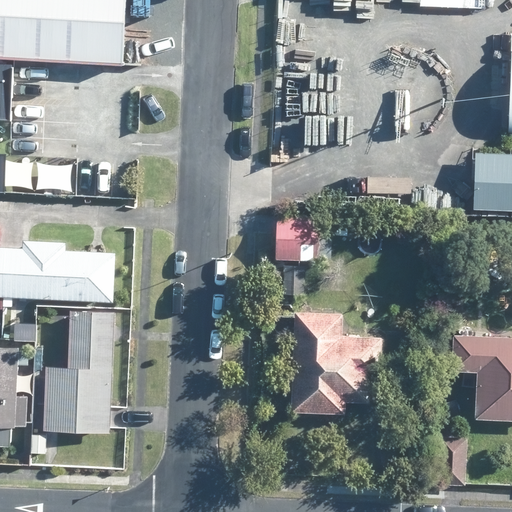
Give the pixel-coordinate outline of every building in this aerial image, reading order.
[(0,0),(0,55),(34,58),(53,59),(122,62),(125,18),(140,19),(141,0),(0,0)] [(98,145),(100,114),(79,112),(78,144),(78,152),(75,152),(74,189),(97,190),(98,152),(98,145)] [(73,155),(46,154),(33,154),(33,157),(33,175),(72,175),(73,155)] [(511,154),(477,154),(476,210),(511,211),(511,154)] [(277,217),(276,234),(275,255),(316,257),(318,216),(277,214),(277,217)] [(0,293),(16,294),(112,300),(114,251),(105,251),(93,250),(63,249),(63,241),(31,240),(23,239),(23,246),(0,244),(0,293)] [(303,293),(305,271),(266,268),(265,288),(275,289),(283,289),(283,292),(303,293)] [(12,296),(5,296),(0,296),(0,307),(2,307),(2,303),(4,303),(11,304),(12,296)] [(113,342),(113,321),(113,310),(71,308),(70,365),(46,364),(44,428),(58,428),(110,430),(110,427),(111,405),(113,342)] [(343,311),(307,310),(294,309),(291,409),(345,411),(346,407),(346,399),(369,400),(370,375),(380,375),(382,334),(342,333),(343,314),(343,311)] [(35,338),(35,324),(14,324),(14,338),(35,338)] [(511,417),(511,334),(453,332),(452,369),(477,369),(475,416),(511,417)] [(25,424),(25,419),(26,394),(15,394),(17,361),(27,362),(28,349),(17,349),(18,345),(0,344),(0,443),(5,444),(9,444),(10,423),(25,424)] [(31,452),(45,452),(45,432),(39,432),(39,423),(32,422),(31,452)] [(440,435),(439,482),(464,484),(465,435),(440,435)]
